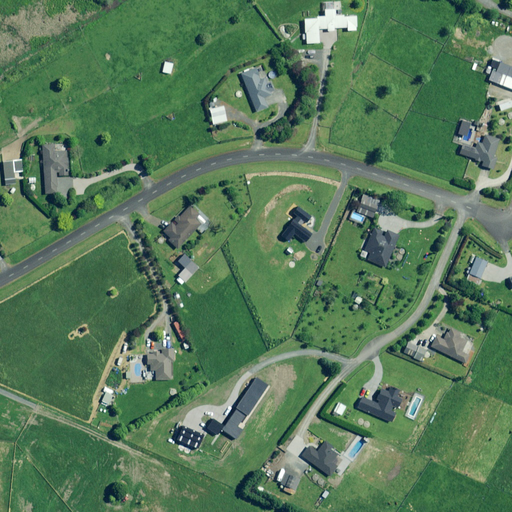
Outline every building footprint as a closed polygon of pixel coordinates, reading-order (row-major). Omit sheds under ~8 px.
[(335,16),(334,2),(323,2),(323,17),(316,17),(316,19),(304,19),(305,34),(302,34),(303,39),(306,39),(306,44),(319,43),(319,29),(327,29),(327,31),(333,31),(333,28),(346,28),(346,31),(355,31),(355,16),(343,17),(343,15),(335,16)] [(173,64),(164,62),(162,72),(170,74),(173,64)] [(260,80),(256,68),(241,74),(256,112),(268,107),(264,98),(273,95),(266,78),(260,80)] [(511,75),(511,78),(492,71),(488,80),(511,89),(511,75)] [(227,121),(223,106),(209,109),(213,124),(227,121)] [(498,140),(484,135),(481,144),(477,142),(475,148),(472,147),(468,158),(482,162),(481,166),(492,169),(496,158),(493,157),(498,140)] [(54,152),(54,144),(42,145),(45,194),(57,193),(56,176),(69,175),(67,151),(54,152)] [(16,179),(14,161),(3,162),(5,180),(16,179)] [(380,200),(363,194),(357,212),(373,218),(380,200)] [(200,214),(190,205),(175,221),(178,224),(175,226),(171,223),(163,231),(170,238),(168,240),(177,249),(200,224),(195,219),(200,214)] [(216,229),(214,228),(214,229),(213,229),(212,229),(212,230),(211,231),(210,232),(210,233),(210,234),(211,234),(211,235),(211,236),(212,236),(212,237),(213,237),(214,238),(215,238),(216,238),(216,237),(217,237),(218,237),(218,236),(219,235),(219,234),(220,233),(220,232),(219,232),(219,231),(219,230),(218,230),(217,229),(216,229)] [(373,228),(364,251),(362,250),(359,257),(363,258),(385,268),(398,235),(386,230),(384,237),(380,236),(382,232),(373,228)] [(191,261),(184,254),(177,261),(184,268),(191,261)] [(487,262),(476,258),(466,280),(477,285),(487,262)] [(362,299),(357,296),(354,302),(359,304),(362,299)] [(462,351),(467,341),(458,337),(460,333),(449,328),(443,339),(436,336),(431,347),(463,363),(468,354),(462,351)] [(403,353),(413,357),(412,359),(422,362),(426,350),(425,349),(407,343),(403,353)] [(173,361),(173,350),(162,349),(162,354),(147,354),(147,365),(150,365),(150,371),(155,371),(155,380),(171,380),(171,361),(173,361)] [(380,389),(376,400),(378,401),(376,404),(374,402),(362,397),(357,408),(391,423),(395,413),(389,411),(391,406),(397,409),(401,400),(396,397),(398,391),(389,387),(387,392),(380,389)] [(115,397),(106,393),(101,403),(110,408),(115,397)] [(343,405),(338,403),(332,414),(337,416),(343,405)] [(332,447),(325,441),(317,451),(310,445),(302,456),(329,476),(336,467),(331,463),(337,455),(330,449),(332,447)] [(299,479),(285,473),(280,485),(295,490),(299,479)]
